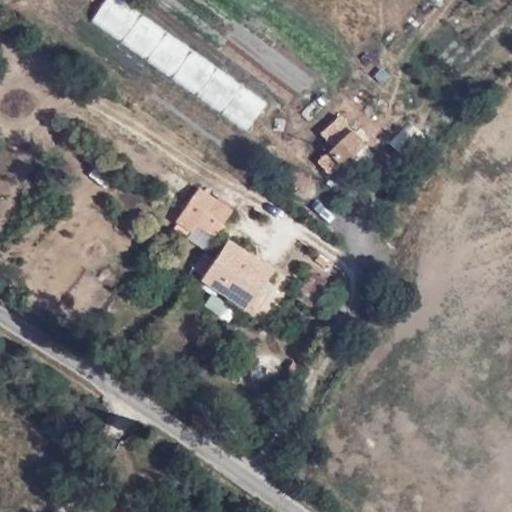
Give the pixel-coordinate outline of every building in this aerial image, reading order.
[(342,110),(320,129),(336,148),(322,160),(334,173),(340,168),(346,174),(376,148),(342,110)] [(395,154),(421,143),(412,124),(387,135),(395,154)] [(191,232),(197,224),(215,237),(233,210),(198,187),(176,221),(191,232)] [(227,241),(201,279),(253,315),(280,277),(227,241)] [(314,271),(295,291),(313,309),(333,289),(314,271)]
